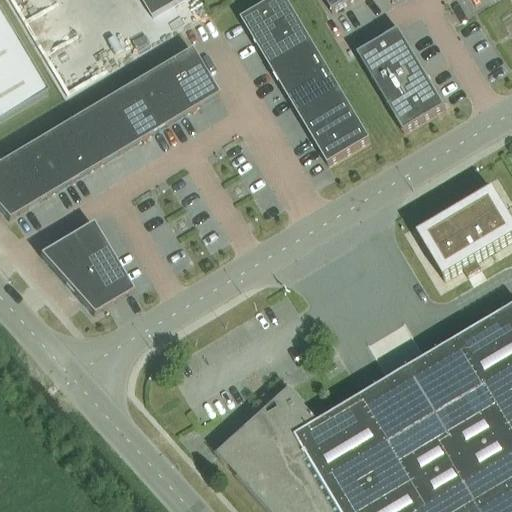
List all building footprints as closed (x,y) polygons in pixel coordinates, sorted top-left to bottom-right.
[(284,0),(280,0),(242,23),(241,23),(256,48),(298,23),(284,0)] [(358,0),(323,0),(332,16),(358,0)] [(0,124),(47,97),(0,17),(0,124)] [(256,48),(270,72),(313,47),(298,23),(256,48)] [(373,84),(415,60),(399,34),(358,59),(373,84)] [(270,72),(272,75),(273,75),(280,86),(279,87),(285,96),(327,71),(313,47),(270,72)] [(190,54),(166,68),(193,114),(218,99),(191,53),(190,54)] [(388,110),(430,86),(415,60),(373,84),(388,110)] [(169,128),(193,114),(166,68),(142,82),(169,128)] [(285,96),(299,120),(341,95),(327,71),(285,96)] [(142,82),(118,97),(145,142),(169,128),(142,82)] [(404,136),(446,111),(430,86),(388,110),(404,136)] [(299,120),(301,123),(302,123),(309,134),(308,135),(328,169),(371,144),(369,141),(341,95),(299,120)] [(121,157),(145,142),(118,97),(94,111),(121,157)] [(94,111),(70,125),(97,171),(121,157),(94,111)] [(73,185),(97,171),(70,125),(46,140),(73,185)] [(46,140),(22,154),(49,200),(73,185),(46,140)] [(98,190),(164,159),(158,146),(92,177),(98,190)] [(0,213),(9,224),(49,200),(22,154),(0,167),(0,213)] [(511,227),(493,196),(425,237),(449,277),(466,267),(470,273),(482,265),(479,260),(511,239),(511,227)] [(40,259),(58,279),(106,250),(93,227),(40,259)] [(58,279),(93,319),(94,318),(133,295),(106,250),(58,279)] [(492,415),(403,467),(364,402),(320,428),(298,404),(290,395),(275,408),(279,415),(269,421),(267,417),(266,416),(256,425),(218,459),(266,511),(511,511),(511,313),(454,348),(452,349),(492,415)]
